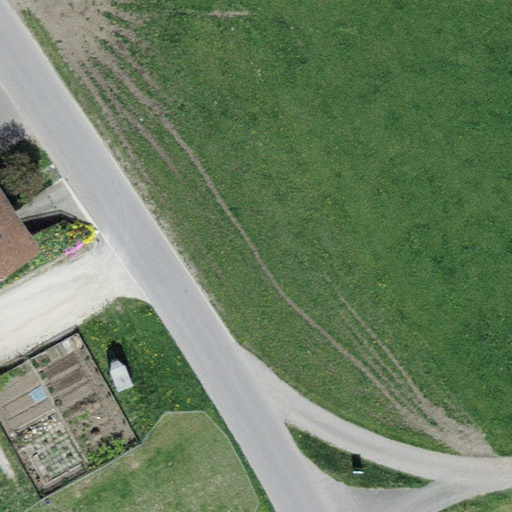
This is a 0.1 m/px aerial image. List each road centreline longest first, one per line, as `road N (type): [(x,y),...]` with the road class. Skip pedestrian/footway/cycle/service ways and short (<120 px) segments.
road 1 (tertiary): [(308,511),(270,436),(0,28)]
road 2 (track): [(215,362),(345,434),(475,479)]
road 3 (track): [(380,511),(511,472)]
